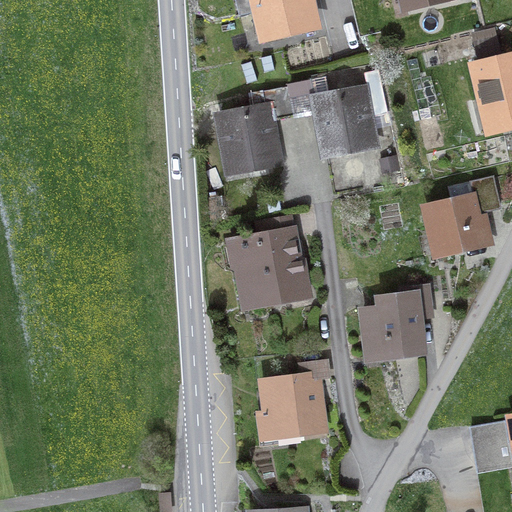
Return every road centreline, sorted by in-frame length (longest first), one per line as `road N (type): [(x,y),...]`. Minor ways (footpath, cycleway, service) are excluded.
road 1 (secondary): [(204,511),(171,0)]
road 2 (residential): [(511,249),(377,511)]
